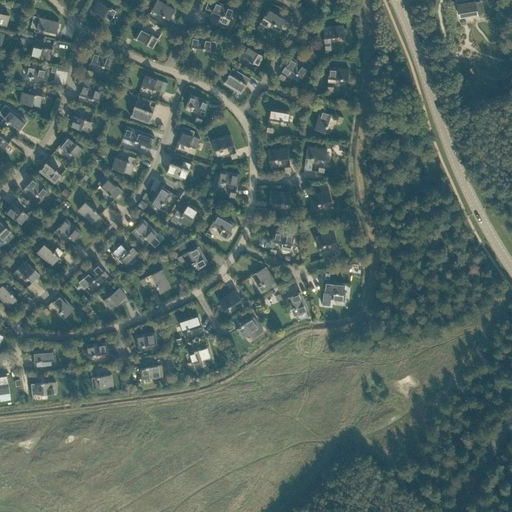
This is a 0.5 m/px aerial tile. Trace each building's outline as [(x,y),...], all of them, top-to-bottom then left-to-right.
[(158,0),(157,0),(152,9),(169,19),(175,9),(158,0)] [(235,8),(216,1),(214,0),(208,0),(205,8),(212,11),(221,15),(219,20),(228,24),(235,8)] [(99,1),(94,11),(111,20),(116,11),(99,1)] [(475,1),(457,5),(459,16),(477,13),(475,1)] [(266,26),(269,20),(281,27),(283,23),(289,26),(294,18),(285,12),(283,16),(269,8),(264,17),(260,22),(266,26)] [(0,23),(6,25),(9,15),(0,12),(0,23)] [(34,16),(31,26),(37,28),(42,29),(44,30),(56,32),(59,22),(39,17),(34,16)] [(343,25),(324,26),(324,37),(344,36),(343,25)] [(141,28),(136,37),(153,47),(158,38),(141,28)] [(193,35),(191,46),(210,49),(210,51),(216,52),(217,41),(212,40),(212,38),(193,35)] [(33,45),(31,55),(50,60),(55,61),(57,50),(53,49),(33,45)] [(247,45),(241,54),(258,65),(263,55),(247,45)] [(94,51),(91,61),(110,68),(113,57),(94,51)] [(285,66),(302,77),(310,64),(304,60),(302,62),(292,56),(285,66)] [(29,64),(26,75),(46,79),(48,68),(29,64)] [(329,67),(328,78),(348,79),(349,68),(329,67)] [(233,68),(224,83),(241,93),(250,78),(233,68)] [(146,74),(142,85),(164,93),(168,83),(164,81),(146,74)] [(83,84),(80,94),(99,100),(102,90),(83,84)] [(23,91),(20,102),(40,106),(42,96),(23,91)] [(190,94),(187,104),(205,112),(209,101),(190,94)] [(6,104),(0,111),(0,113),(4,117),(19,129),(26,121),(11,108),(6,104)] [(135,105),(131,116),(150,122),(153,112),(135,105)] [(271,108),(269,118),(289,122),(290,111),(271,108)] [(321,110),(315,129),(325,132),(331,113),(321,110)] [(73,115),(70,125),(88,131),(92,121),(73,115)] [(127,126),(123,136),(135,140),(135,141),(137,142),(137,141),(142,143),(147,145),(146,147),(151,148),(155,136),(146,133),(127,126)] [(201,138),(193,136),(195,130),(184,126),(178,141),(180,142),(197,149),(201,138)] [(231,134),(212,140),(215,150),(234,144),(231,134)] [(0,135),(0,149),(2,151),(9,143),(0,135)] [(66,136),(60,144),(75,157),(82,148),(66,136)] [(307,146),(306,157),(326,159),(327,148),(307,146)] [(288,147),(268,149),(270,160),(290,158),(288,147)] [(116,157),(112,167),(131,174),(137,158),(129,155),(127,161),(116,157)] [(46,161),(39,170),(55,182),(62,174),(46,161)] [(170,162),(167,172),(185,179),(191,163),(184,161),(182,166),(170,162)] [(220,170),(217,185),(223,187),(224,182),(238,184),(240,174),(220,170)] [(106,175),(98,183),(115,198),(122,190),(106,175)] [(33,177),(26,185),(42,198),(49,190),(33,177)] [(321,192),(310,195),(313,206),(332,200),(327,184),(319,187),(321,192)] [(161,185),(150,202),(160,208),(170,191),(161,185)] [(271,191),(270,202),(289,203),(290,192),(271,191)] [(61,194),(56,201),(59,203),(64,197),(61,194)] [(141,200),(138,204),(144,208),(147,203),(141,200)] [(86,201),(78,209),(93,223),(100,214),(86,201)] [(12,203),(6,211),(21,224),(28,215),(12,203)] [(189,203),(178,220),(188,226),(198,209),(189,203)] [(217,213),(212,223),(223,229),(219,234),(226,238),(234,223),(217,213)] [(66,218),(59,227),(74,239),(81,231),(66,218)] [(143,219),(136,227),(155,247),(160,242),(154,236),(157,233),(143,219)] [(0,220),(0,244),(5,240),(3,238),(11,231),(0,220)] [(275,229),(272,240),(282,242),(281,249),(291,251),(294,234),(275,229)] [(334,231),(315,236),(318,247),(337,241),(334,231)] [(120,242),(112,250),(126,264),(134,256),(138,252),(133,247),(128,251),(122,244),(120,242)] [(44,243),(37,251),(52,264),(63,252),(57,247),(54,251),(44,243)] [(191,263),(195,270),(208,263),(198,245),(189,251),(195,261),(191,263)] [(25,260),(18,268),(32,282),(40,274),(25,260)] [(84,277),(80,280),(86,287),(102,272),(104,271),(97,262),(82,275),(84,277)] [(262,280),(256,284),(261,292),(273,285),(275,283),(276,283),(266,266),(256,272),(262,280)] [(161,269),(151,274),(160,292),(170,287),(161,269)] [(325,280),(322,304),(330,305),(330,298),(342,300),(343,293),(345,283),(325,280)] [(2,284),(0,286),(0,296),(9,306),(17,298),(2,284)] [(119,287),(104,300),(111,309),(126,296),(119,287)] [(235,290),(218,301),(225,310),(241,299),(235,290)] [(300,291),(290,296),(295,306),(291,308),(294,315),(298,314),(308,310),(300,291)] [(60,294),(52,301),(66,316),(74,308),(60,294)] [(46,307),(42,310),(46,315),(50,311),(46,307)] [(198,314),(179,321),(182,331),(201,325),(198,314)] [(253,337),(262,331),(259,327),(260,326),(254,317),(237,328),(243,337),(249,333),(253,337)] [(155,332),(135,335),(137,346),(157,343),(155,332)] [(106,341),(86,344),(88,355),(108,352),(106,341)] [(203,365),(201,359),(212,356),(208,346),(189,352),(193,362),(195,368),(203,365)] [(53,348),(33,350),(34,361),(54,359),(53,348)] [(160,364),(141,367),(142,378),(162,375),(160,364)] [(7,372),(0,373),(0,393),(10,392),(7,372)] [(111,374),(91,377),(93,388),(113,385),(111,374)] [(56,392),(56,381),(31,383),(32,394),(56,392)]
